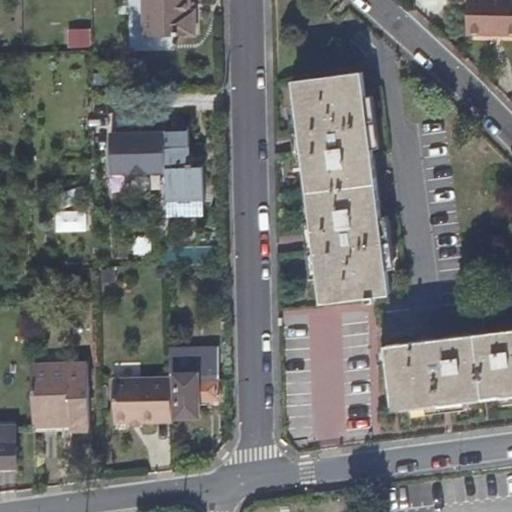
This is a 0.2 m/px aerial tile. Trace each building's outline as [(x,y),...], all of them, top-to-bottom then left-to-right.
[(164,0),(145,0),(147,32),(165,31),(164,0)] [(164,0),(165,31),(198,31),(198,6),(192,6),(191,0),(164,0)] [(511,0),(467,0),(466,32),(511,33),(511,0)] [(93,28),(71,29),(71,47),(94,46),(93,28)] [(313,207),(323,299),(392,290),(365,68),(298,76),(302,110),(313,207)] [(169,169),(170,199),(207,198),(206,166),(196,166),(191,163),(183,163),(182,144),(190,144),(190,120),(168,121),(168,128),(169,158),(169,169)] [(168,128),(128,130),(129,158),(169,158),(168,128)] [(114,170),(169,169),(169,158),(129,158),(128,130),(114,130),(114,170)] [(183,163),(191,163),(190,144),(182,144),(183,163)] [(207,213),(207,198),(170,199),(170,214),(207,213)] [(89,211),(58,211),(59,232),(89,231),(89,211)] [(136,254),(154,253),(153,237),(136,238),(136,254)] [(214,263),(214,246),(171,247),(171,264),(214,263)] [(511,326),(387,343),(394,408),(511,393),(511,326)] [(178,372),(179,414),(202,414),(201,397),(222,397),(221,346),(173,347),(173,353),(173,372),(178,372)] [(33,362),(34,412),(72,411),(73,420),(94,419),(91,361),(33,362)] [(118,421),(174,420),(173,378),(117,379),(118,421)] [(0,466),(22,465),(21,435),(0,435),(0,466)]
